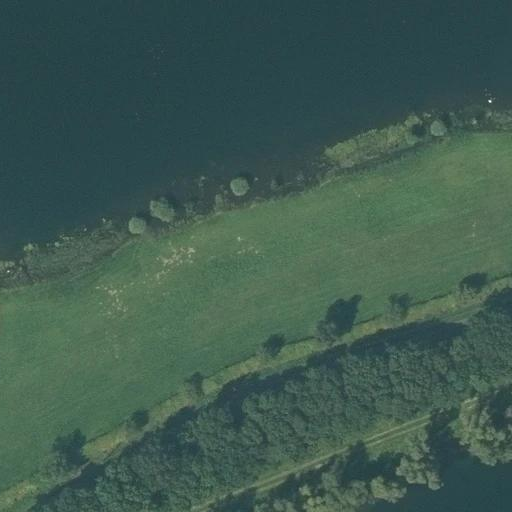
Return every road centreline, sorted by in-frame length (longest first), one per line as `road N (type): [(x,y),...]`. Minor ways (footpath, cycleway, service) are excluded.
road 1 (unclassified): [(511,309),(239,398),(36,511)]
road 2 (track): [(511,385),(195,511)]
